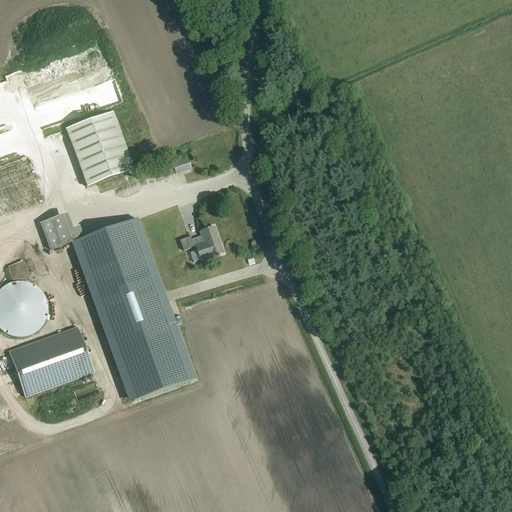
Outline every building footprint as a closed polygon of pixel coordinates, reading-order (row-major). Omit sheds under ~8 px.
[(113,114),(65,131),(85,188),(134,171),(113,114)] [(132,158),(143,156),(138,133),(127,135),(132,158)] [(187,160),(172,165),(175,176),(191,171),(187,160)] [(24,162),(0,170),(0,213),(38,199),(24,162)] [(66,215),(39,225),(48,251),(75,242),(66,215)] [(137,220),(71,244),(72,244),(129,404),(195,380),(137,220)] [(190,238),(179,242),(183,252),(195,248),(200,262),(209,259),(209,260),(222,255),(213,229),(200,234),(201,238),(191,242),(190,238)] [(35,288),(27,284),(18,283),(9,285),(1,289),(0,290),(0,331),(7,336),(15,339),(25,338),(33,335),(40,329),(45,321),(47,312),(46,303),(42,295),(35,288)] [(77,328),(8,353),(25,399),(94,374),(77,328)]
